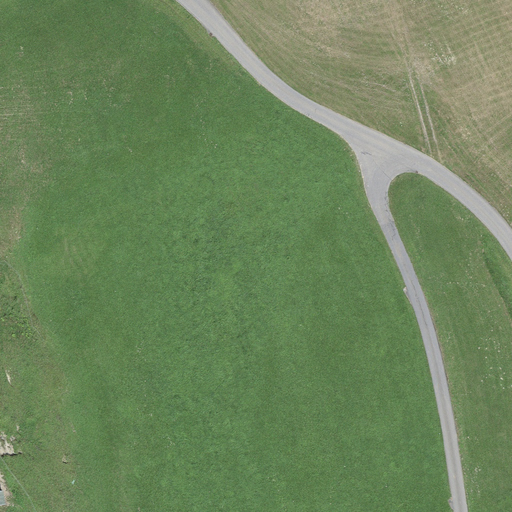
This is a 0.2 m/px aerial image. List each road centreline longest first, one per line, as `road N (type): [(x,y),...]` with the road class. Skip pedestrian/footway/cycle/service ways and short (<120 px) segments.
road 1 (unclassified): [(191,0),(280,89),(453,184),(511,244)]
road 2 (track): [(462,511),(427,325),(378,203),(383,144)]
